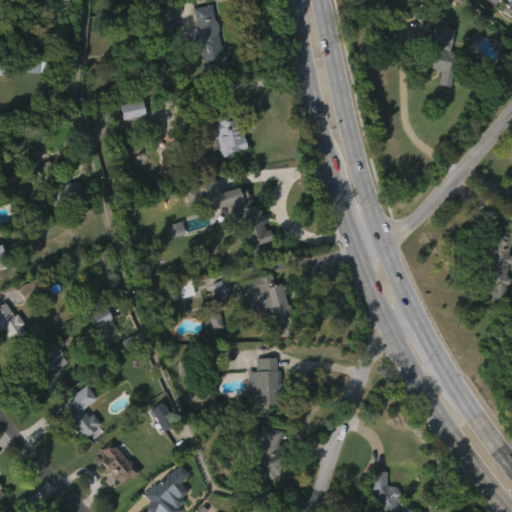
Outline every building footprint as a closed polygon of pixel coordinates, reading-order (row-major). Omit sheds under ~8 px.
[(163,0),(164,3),(173,2),(175,11),(202,6),(201,0),(163,0)] [(419,13),(415,0),(386,0),(391,19),(419,13)] [(503,47),(511,32),(511,3),(510,2),(503,13),(494,8),(479,33),(503,47)] [(221,45),(224,45),(228,66),(205,70),(202,51),(196,52),(194,40),(201,39),(195,8),(214,5),(221,45)] [(179,26),(146,32),(144,18),(148,17),(147,11),(175,6),(179,26)] [(443,44),(440,44),(439,48),(458,52),(450,86),(438,83),(441,70),(422,66),(432,24),(447,27),(443,44)] [(221,100),(209,36),(187,40),(200,104),(221,100)] [(151,63),(173,58),(168,38),(146,43),(151,63)] [(455,63),(428,55),(416,98),(437,104),(433,116),(440,118),(455,63)] [(42,105),(43,94),(17,93),(17,104),(42,105)] [(232,116),(232,118),(235,118),(242,148),(228,151),(229,154),(217,156),(214,145),(205,147),(204,144),(193,146),(190,133),(199,132),(197,122),(208,120),(207,115),(230,110),(232,116)] [(118,152),(141,147),(138,132),(115,136),(118,152)] [(215,188),(240,181),(230,141),(200,149),(208,181),(213,180),(215,188)] [(70,179),(71,182),(80,180),(86,199),(55,208),(49,188),(65,183),(64,181),(70,179)] [(213,179),(216,192),(237,187),(243,207),(256,203),(259,214),(264,213),(266,222),(263,223),(265,229),(268,228),(271,239),(245,246),(237,220),(229,222),(226,213),(235,210),(233,203),(207,211),(204,204),(201,205),(199,200),(186,204),(182,188),(213,179)] [(45,220),(50,237),(79,228),(74,211),(45,220)] [(200,244),(225,237),(239,290),(254,286),(252,276),(268,271),(261,247),(255,249),(252,236),(245,238),(239,217),(212,225),(209,211),(192,215),(200,244)] [(179,223),(183,232),(193,228),(190,219),(179,223)] [(505,249),(505,255),(509,255),(509,266),(504,266),(504,273),(506,273),(506,284),(502,284),(502,302),(487,301),(487,289),(476,289),(476,275),(480,275),(481,265),(478,265),(476,260),(476,256),(479,252),(485,253),(485,248),(495,227),(511,234),(505,249)] [(0,243),(4,242),(12,261),(0,265),(0,243)] [(503,272),(485,271),(481,328),(501,330),(504,287),(502,287),(503,272)] [(269,273),(272,284),(277,283),(289,328),(266,335),(253,293),(227,300),(223,286),(269,273)] [(181,297),(171,300),(168,290),(175,288),(173,280),(188,276),(193,294),(181,297)] [(0,306),(7,302),(16,315),(19,313),(25,322),(23,323),(27,329),(19,335),(17,332),(11,335),(5,327),(0,330),(0,306)] [(276,315),(261,319),(258,307),(219,318),(223,333),(250,326),(259,361),(275,357),(275,360),(287,357),(276,315)] [(18,331),(37,323),(31,309),(12,318),(18,331)] [(189,327),(185,311),(171,315),(175,330),(189,327)] [(0,362),(4,370),(20,361),(12,346),(8,348),(1,336),(0,336),(0,362)] [(53,339),(58,347),(53,350),(57,356),(63,352),(69,362),(65,365),(67,367),(60,371),(65,379),(49,390),(46,386),(42,389),(34,376),(36,375),(30,366),(37,362),(29,349),(41,342),(46,340),(47,341),(52,337),(53,339)] [(92,359),(107,351),(100,339),(85,347),(92,359)] [(204,344),(205,357),(219,356),(217,342),(204,344)] [(273,368),(277,369),(279,403),(254,404),(253,390),(251,390),(251,386),(244,386),(243,370),(252,370),(251,357),(272,356),(273,368)] [(39,422),(57,413),(52,401),(61,397),(48,371),(30,379),(37,392),(27,397),(39,422)] [(250,390),(251,403),(242,404),(243,419),(252,419),(252,436),(272,436),(270,389),(250,390)] [(75,394),(90,416),(94,413),(101,423),(97,425),(99,428),(87,436),(85,433),(81,435),(77,429),(75,430),(72,425),(74,424),(69,417),(70,416),(62,403),(75,394)] [(158,398),(173,420),(161,429),(145,407),(158,398)] [(57,434),(67,447),(62,450),(77,470),(94,458),(80,439),(91,431),(81,417),(57,434)] [(277,444),(274,454),(280,456),(272,481),(245,473),(249,461),(245,459),(248,447),(255,449),(257,440),(254,439),(259,424),(278,430),(274,443),(277,444)] [(146,441),(156,463),(166,458),(156,436),(146,441)] [(124,458),(128,463),(130,461),(139,471),(130,479),(128,476),(120,483),(110,471),(105,475),(97,465),(105,458),(98,449),(109,440),(124,458)] [(269,511),(280,463),(256,457),(253,471),(254,471),(248,498),(255,500),(253,509),(266,511),(269,511)] [(383,483),(385,485),(393,486),(396,490),(395,494),(403,505),(402,506),(407,511),(380,511),(371,498),(374,496),(368,488),(369,470),(384,470),(383,483)] [(118,511),(122,511),(133,502),(104,472),(92,484),(118,511)] [(167,499),(177,509),(174,511),(156,511),(152,507),(147,511),(142,506),(147,500),(140,493),(151,482),(167,499)] [(30,511),(13,511),(24,503),(32,511),(30,511)] [(381,511),(382,503),(371,503),(370,511),(381,511)]
